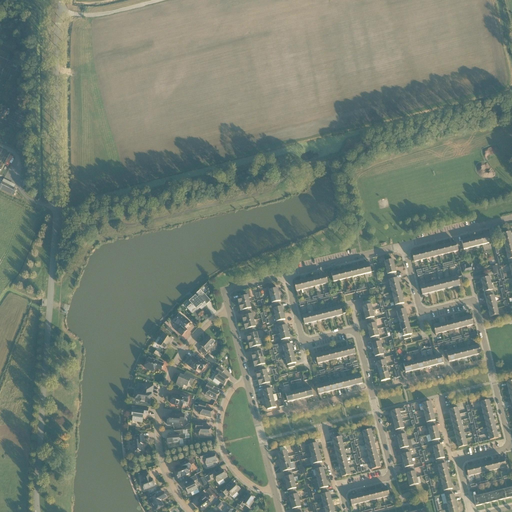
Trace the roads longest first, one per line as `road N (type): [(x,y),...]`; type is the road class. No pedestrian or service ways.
road 1 (tertiary): [(37,511),(63,0)]
road 2 (residential): [(228,310),(178,358),(157,414),(166,476),(188,511)]
road 3 (residential): [(468,511),(458,463),(510,448),(487,362)]
road 4 (residential): [(487,362),(472,303),(419,311),(403,245)]
road 5 (residential): [(370,391),(354,331),(311,341),(300,334),(286,274)]
road 6 (residential): [(345,511),(340,491),(392,477),(370,391)]
road 7 (residential): [(273,490),(239,478),(220,444),(229,392),(246,381)]
road 8 (residential): [(370,391),(487,362)]
road 9 (residential): [(286,274),(403,245)]
